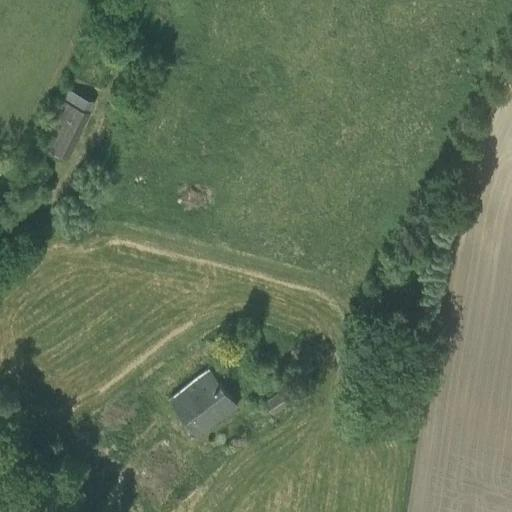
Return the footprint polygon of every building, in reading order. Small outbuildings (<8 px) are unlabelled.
[(92,41),(109,49),(116,35),(100,27),(92,41)] [(63,99),(41,145),(40,144),(35,152),(44,157),(48,149),(67,159),(89,113),(63,99)] [(196,436),(237,404),(197,353),(157,385),(196,436)] [(273,414),(294,400),(284,385),(262,399),(273,414)] [(130,482),(158,509),(190,474),(161,448),(130,482)]
